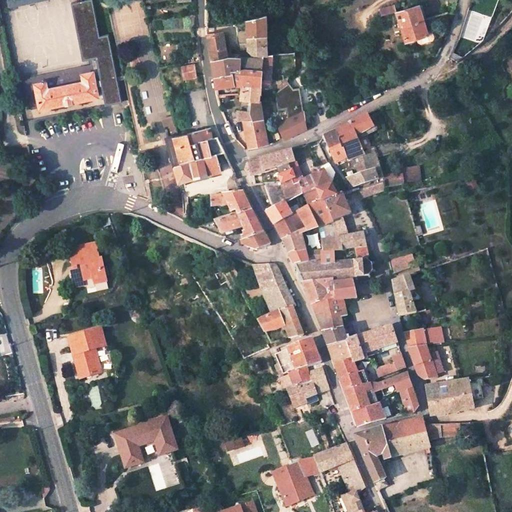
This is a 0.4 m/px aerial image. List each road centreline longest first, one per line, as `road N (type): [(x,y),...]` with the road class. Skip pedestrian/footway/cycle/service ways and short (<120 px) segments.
road 1 (residential): [(284,256),(253,257),(121,199),(76,201),(17,237),(6,288)]
road 2 (residential): [(238,162),(428,76),(443,60),(464,0)]
road 3 (residential): [(6,288),(70,511)]
road 4 (residential): [(378,267),(386,314),(424,413),(350,434)]
road 5 (residential): [(284,256),(350,434)]
road 6 (residential): [(202,0),(214,112),(238,162)]
